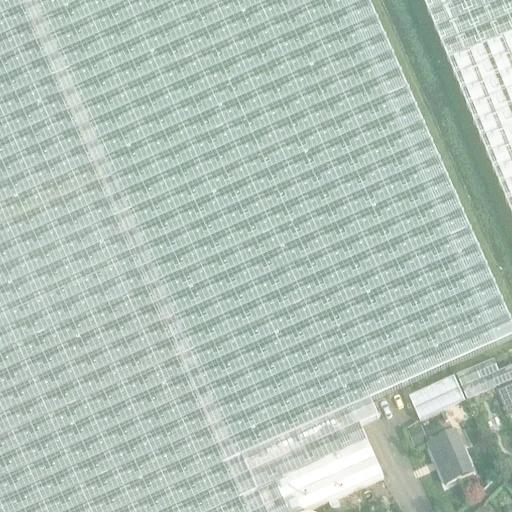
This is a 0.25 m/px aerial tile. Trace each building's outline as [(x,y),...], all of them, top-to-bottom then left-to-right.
[(289,511),(278,484),(370,443),(363,426),(381,417),(374,400),(511,338),(511,315),(372,0),(0,0),(0,511),(289,511)] [(511,0),(422,0),(511,218),(511,0)] [(494,362),(457,377),(467,401),(511,381),(511,367),(499,374),(494,362)] [(454,379),(410,399),(421,423),(465,403),(454,379)] [(511,385),(497,392),(503,408),(509,418),(511,416),(511,385)] [(421,427),(408,433),(415,449),(428,443),(421,427)] [(474,476),(456,435),(429,447),(446,488),(474,476)] [(370,443),(278,484),(289,511),(312,511),(386,479),(370,443)]
